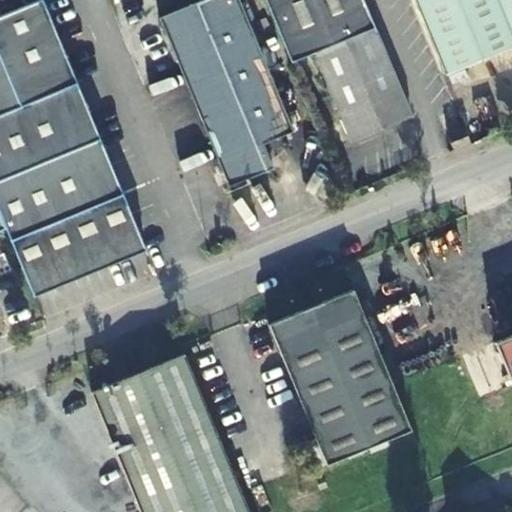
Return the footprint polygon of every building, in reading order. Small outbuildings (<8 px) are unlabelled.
[(10,238),(34,296),(146,249),(42,0),(36,0),(0,15),(0,212),(6,227),(10,238)] [(287,129),(231,0),(203,0),(157,20),(229,186),(273,167),(261,140),(287,129)] [(362,0),(265,0),(292,59),(317,48),(355,136),(411,112),(362,0)] [(511,0),(415,0),(448,77),(511,50),(511,0)] [(446,140),(452,156),(471,148),(464,131),(446,140)] [(328,464),(413,429),(354,287),(268,322),(328,464)] [(511,373),(511,336),(499,342),(511,373)] [(248,511),(185,353),(92,390),(140,511),(248,511)]
